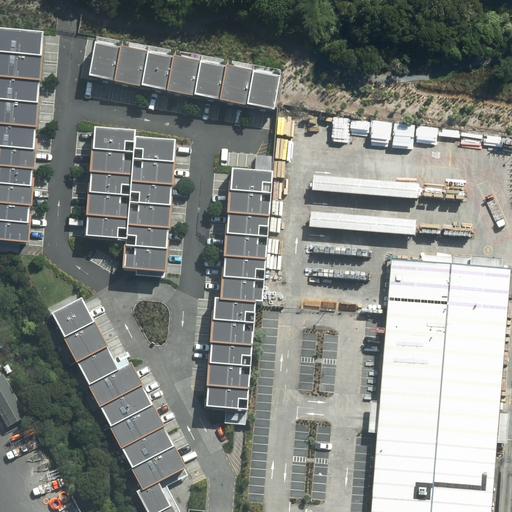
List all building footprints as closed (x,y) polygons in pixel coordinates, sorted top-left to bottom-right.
[(45,34),(1,31),(0,38),(0,149),(3,150),(0,195),(0,240),(30,243),(45,34)] [(100,39),(92,82),(271,118),(280,75),(100,39)] [(179,134),(92,128),(84,239),(125,242),(124,268),(169,271),(179,134)] [(272,165),(232,162),(223,297),(214,296),(206,407),(255,410),(272,165)] [(424,181),(320,173),(318,189),(423,196),(424,181)] [(422,219),(317,210),(316,226),(420,235),(422,219)] [(497,511),(511,325),(511,278),(397,270),(378,511),(497,511)] [(53,286),(43,291),(52,309),(63,304),(53,286)] [(85,296),(48,314),(144,511),(172,511),(158,483),(190,467),(137,359),(120,368),(85,296)] [(7,374),(0,377),(0,409),(9,426),(29,416),(7,374)]
